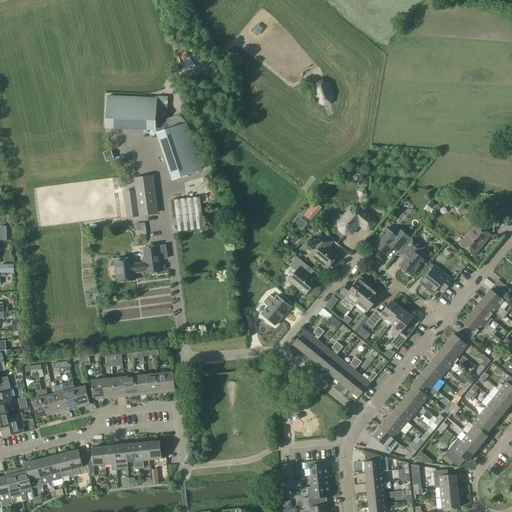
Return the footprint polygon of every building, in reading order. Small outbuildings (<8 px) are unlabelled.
[(156,98),(108,96),(107,126),(154,128),(154,127),(158,127),(159,133),(158,134),(174,179),(183,176),(183,178),(187,177),(187,174),(202,169),(187,124),(170,130),(166,119),(155,118),(156,98)] [(127,217),(158,213),(153,176),(133,179),(135,191),(124,192),(127,217)] [(203,229),(200,197),(174,200),(178,232),(203,229)] [(307,222),(316,211),(308,204),(299,215),(307,222)] [(362,211),(357,207),(350,208),(338,222),(339,229),(345,234),(352,233),(359,224),(367,230),(370,230),(376,223),(375,220),(363,210),(362,211)] [(292,241),(306,224),(295,216),(286,227),(291,231),(287,236),(292,241)] [(484,219),(479,225),(477,224),(460,244),(474,255),(491,235),(488,233),(489,232),(493,232),(494,226),(498,226),(498,220),(484,219)] [(211,236),(211,228),(203,228),(204,237),(211,236)] [(374,244),(386,255),(392,247),(399,252),(411,238),(398,228),(394,234),(387,228),(374,244)] [(329,248),(334,241),(321,231),(312,242),(319,247),(313,254),(319,258),(317,260),(327,268),(338,254),(329,248)] [(398,255),(404,260),(399,266),(412,276),(424,260),(418,255),(424,247),(412,237),(398,255)] [(158,246),(144,248),(146,263),(147,272),(147,273),(162,272),(160,260),(167,259),(165,245),(158,246)] [(305,295),(317,281),(310,276),(314,271),(296,257),(289,266),(296,271),(288,281),(305,295)] [(383,263),(387,271),(398,266),(394,257),(383,263)] [(147,272),(146,263),(134,264),(133,258),(115,260),(118,279),(126,278),(127,281),(136,280),(135,272),(140,271),(140,272),(147,272)] [(13,264),(0,264),(0,269),(0,273),(13,273),(13,264)] [(241,283),(248,282),(246,266),(240,267),(241,283)] [(439,270),(436,273),(427,266),(422,272),(427,276),(421,283),(433,293),(438,288),(444,292),(453,280),(447,275),(447,276),(439,270)] [(342,299),(346,295),(357,303),(369,288),(371,286),(359,276),(353,283),(355,284),(353,286),(348,283),(338,295),(342,299)] [(494,285),(493,285),(504,295),(509,289),(498,280),(494,285)] [(369,288),(357,303),(366,311),(379,296),(369,288)] [(489,289),(482,298),(496,309),(503,300),(489,289)] [(275,326),(291,307),(276,295),(274,298),(269,294),(262,302),(267,306),(260,314),(275,326)] [(476,306),(489,317),(494,312),(496,309),(482,298),(476,306)] [(391,323),(402,310),(392,301),(381,314),(376,310),(365,323),(373,329),(381,318),(385,321),(387,318),(391,322),(390,323),(391,323)] [(469,315),(483,326),(485,323),(489,317),(476,306),(469,315)] [(499,306),(496,309),(505,316),(507,313),(499,306)] [(496,309),(494,312),(502,319),(505,316),(496,309)] [(402,310),(391,323),(395,327),(392,332),(391,336),(394,339),(390,343),(398,349),(407,338),(400,332),(412,318),(402,310)] [(352,328),(357,333),(369,318),(364,314),(352,328)] [(476,335),(480,329),(483,326),(469,315),(462,323),(476,335)] [(244,316),(245,336),(251,336),(253,336),(253,335),(251,316),(244,316)] [(19,320),(12,321),(13,331),(20,331),(19,320)] [(480,329),(485,333),(490,327),(487,324),(484,327),(483,326),(480,329)] [(490,327),(485,333),(488,336),(491,332),(494,329),(490,327)] [(304,329),(293,344),(302,351),(314,337),(304,329)] [(324,331),(321,329),(316,335),(314,337),(302,351),(311,359),(323,345),(317,340),(324,331)] [(488,336),(498,344),(500,340),(491,332),(488,336)] [(446,343),(460,354),(467,345),(453,334),(446,343)] [(352,347),(357,351),(363,343),(357,339),(352,347)] [(453,362),(460,354),(446,343),(439,351),(453,362)] [(334,350),(338,353),(343,347),(339,344),(334,350)] [(321,367),(333,352),(323,345),(311,359),(321,367)] [(333,352),(321,367),(330,374),(342,360),(336,355),(338,353),(334,350),(333,352)] [(446,371),(453,362),(439,351),(432,360),(446,371)] [(375,364),(383,357),(378,352),(370,358),(375,364)] [(483,355),(480,359),(487,365),(490,361),(483,355)] [(350,363),(353,365),(358,359),(355,357),(350,363)] [(353,365),(356,368),(361,362),(358,359),(353,365)] [(339,382),(351,367),(342,360),(330,374),(339,382)] [(439,379),(446,371),(432,360),(425,368),(439,379)] [(511,364),(507,360),(503,366),(511,373),(511,364)] [(349,390),(361,375),(351,367),(339,382),(349,390)] [(432,388),(439,379),(425,368),(419,377),(432,388)] [(466,383),(464,386),(468,389),(471,385),(471,384),(474,380),(463,371),(459,377),(466,383)] [(138,372),(134,372),(135,376),(134,376),(136,393),(141,392),(141,395),(147,394),(147,392),(145,375),(139,376),(138,372)] [(173,372),(156,374),(158,390),(162,390),(162,393),(175,391),(175,389),(173,372)] [(377,375),(374,372),(369,378),(372,381),(377,375)] [(156,374),(145,375),(147,392),(147,394),(153,393),(153,391),(158,390),(156,374)] [(361,375),(349,390),(358,397),(370,383),(361,375)] [(0,391),(11,389),(8,376),(0,378),(0,391)] [(134,376),(124,377),(125,394),(126,396),(132,396),(131,393),(136,393),(134,376)] [(124,377),(113,378),(115,395),(119,394),(119,397),(126,396),(125,394),(124,377)] [(426,396),(432,388),(419,377),(412,385),(414,387),(426,396)] [(113,378),(102,379),(104,396),(104,398),(110,398),(110,395),(115,395),(113,378)] [(102,379),(91,380),(93,397),(98,397),(98,399),(104,398),(104,396),(102,379)] [(73,382),(62,384),(64,391),(68,408),(72,406),(73,409),(79,407),(78,405),(74,389),(73,382)] [(499,391),(511,401),(511,387),(506,382),(499,391)] [(38,398),(32,399),(36,415),(37,418),(43,416),(42,414),(47,413),(43,396),(41,391),(39,383),(35,384),(37,392),(38,398)] [(86,386),(74,389),(78,405),(79,407),(85,406),(84,404),(90,402),(86,386)] [(464,386),(457,393),(461,397),(468,389),(464,386)] [(428,397),(426,396),(414,387),(407,395),(420,406),(428,397)] [(494,387),(488,395),(492,399),(505,410),(511,402),(511,401),(499,391),(494,387)] [(46,390),(41,391),(43,396),(47,413),(51,412),(52,414),(58,413),(57,410),(53,394),(47,395),(46,390)] [(0,416),(8,414),(6,406),(13,405),(9,391),(0,393),(0,416)] [(64,391),(53,394),(57,410),(58,413),(64,411),(63,409),(68,408),(64,391)] [(413,415),(420,406),(407,395),(400,404),(413,415)] [(499,418),(505,410),(492,399),(485,407),(499,418)] [(407,423),(413,415),(400,404),(393,412),(407,423)] [(492,427),(499,418),(485,407),(478,416),(492,427)] [(452,410),(450,413),(462,422),(464,420),(456,413),(457,412),(453,409),(452,410)] [(400,432),(407,423),(393,412),(387,421),(400,432)] [(0,428),(6,427),(8,436),(20,434),(17,420),(10,421),(8,414),(0,416),(0,428)] [(418,415),(415,421),(423,424),(426,418),(418,415)] [(485,435),(492,427),(478,416),(471,425),(473,426),(473,425),(485,435)] [(433,431),(440,422),(436,419),(434,422),(434,423),(430,428),(433,431)] [(393,440),(400,432),(387,421),(380,429),(393,440)] [(485,435),(473,425),(473,426),(466,434),(480,445),(486,436),(485,435)] [(386,449),(393,440),(380,429),(373,438),(372,438),(364,447),(383,452),(386,449)] [(459,442),(473,453),(480,445),(466,434),(459,442)] [(419,448),(426,439),(422,436),(420,439),(420,440),(416,445),(419,448)] [(458,467),(464,460),(466,462),(473,453),(459,442),(456,439),(443,455),(458,467)] [(148,442),(150,460),(166,458),(165,451),(161,452),(160,441),(148,442)] [(143,461),(150,460),(148,442),(137,443),(139,468),(144,467),(143,461)] [(135,468),(139,468),(137,443),(125,444),(127,462),(134,461),(135,468)] [(125,444),(114,446),(116,470),(121,469),(128,469),(127,462),(125,444)] [(413,456),(419,448),(416,445),(413,448),(412,448),(409,453),(413,456)] [(112,470),(116,470),(114,446),(103,447),(104,464),(111,464),(112,470)] [(86,454),(88,465),(89,472),(90,473),(94,472),(94,465),(104,464),(103,447),(91,448),(92,454),(86,454)] [(79,450),(67,452),(73,476),(89,472),(88,465),(83,466),(79,450)] [(380,455),(364,451),(365,462),(364,462),(365,473),(382,471),(380,455)] [(67,452),(57,455),(62,477),(69,476),(69,477),(73,476),(67,452)] [(63,479),(62,477),(57,455),(46,458),(50,475),(51,475),(53,486),(52,481),(63,479)] [(49,487),(53,486),(51,475),(50,475),(46,458),(36,460),(42,485),(48,483),(49,487)] [(25,463),(26,468),(27,471),(29,480),(31,488),(37,486),(38,489),(42,488),(41,485),(42,485),(36,460),(25,463)] [(316,462),(307,462),(307,463),(307,468),(310,468),(311,477),(329,475),(328,464),(322,464),(321,461),(316,462)] [(291,464),(282,465),(283,479),(291,478),(291,473),(292,473),(291,464)] [(26,468),(15,470),(23,501),(27,500),(25,492),(32,491),(31,488),(29,480),(27,471),(26,468)] [(15,470),(5,473),(6,476),(12,503),(17,503),(15,497),(22,496),(15,470)] [(447,470),(433,472),(434,487),(439,487),(456,485),(455,473),(447,474),(447,470)] [(366,484),(383,482),(382,471),(365,473),(366,484)] [(312,488),(330,486),(329,475),(311,477),(312,488)] [(12,504),(12,503),(6,476),(0,477),(0,499),(1,502),(1,506),(5,505),(5,504),(12,503),(12,504)] [(283,479),(284,490),(296,489),(295,478),(291,478),(283,479)] [(367,495),(384,493),(383,482),(366,484),(367,495)] [(440,498),(458,496),(456,485),(439,487),(440,498)] [(326,506),(326,498),(331,497),(330,486),(312,488),(307,488),(309,507),(326,506)] [(511,492),(509,488),(503,493),(508,499),(511,495),(511,492)] [(384,493),(367,495),(368,506),(385,504),(384,493)] [(458,496),(440,498),(441,510),(459,508),(458,496)]
